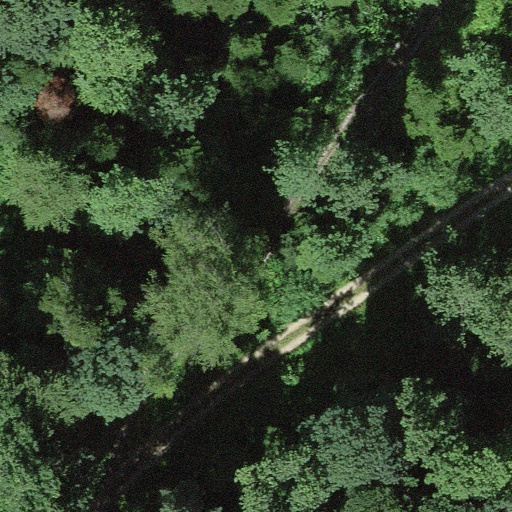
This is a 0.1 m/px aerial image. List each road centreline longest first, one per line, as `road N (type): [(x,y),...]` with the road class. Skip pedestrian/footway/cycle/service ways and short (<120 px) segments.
road 1 (track): [(433,0),(146,377),(82,511)]
road 2 (track): [(87,511),(511,178)]
